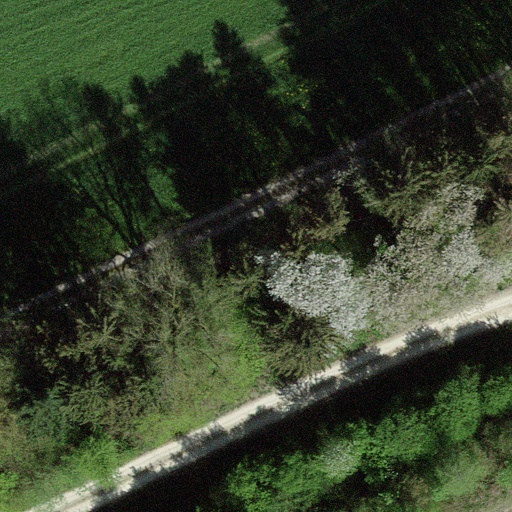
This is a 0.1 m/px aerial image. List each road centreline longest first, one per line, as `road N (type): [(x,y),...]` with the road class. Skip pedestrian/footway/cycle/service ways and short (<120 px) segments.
road 1 (track): [(511,82),(0,332)]
road 2 (track): [(45,511),(511,295)]
